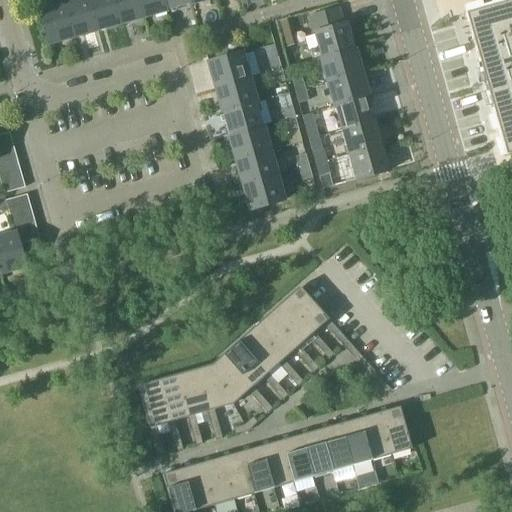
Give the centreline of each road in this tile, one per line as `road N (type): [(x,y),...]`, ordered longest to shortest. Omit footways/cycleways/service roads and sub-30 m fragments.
road 1 (tertiary): [(511,387),(402,0)]
road 2 (residential): [(201,179),(60,219),(29,110),(39,103)]
road 3 (residential): [(39,103),(168,66),(201,179)]
